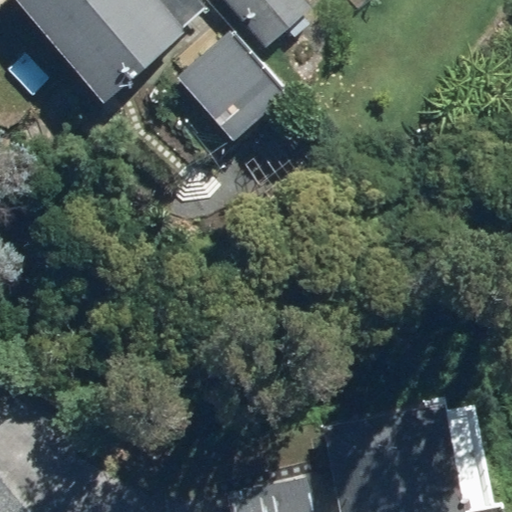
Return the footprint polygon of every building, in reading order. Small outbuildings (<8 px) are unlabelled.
[(33,0),(113,92),(220,0),(219,0),(33,0)] [(316,0),(235,0),(270,40),(317,0),(316,0)] [(185,69),(240,133),(294,86),(239,23),(185,69)] [(474,511),(452,392),(331,415),(349,511),(474,511)] [(0,511),(44,511),(0,458),(0,511)] [(316,511),(309,472),(237,485),(241,511),(316,511)]
